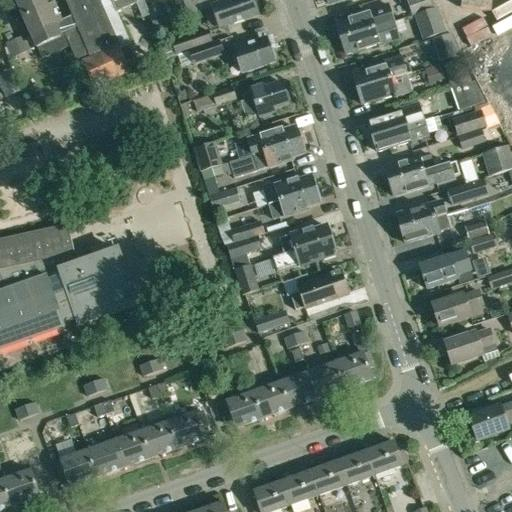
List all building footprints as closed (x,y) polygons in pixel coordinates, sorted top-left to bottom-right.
[(72,16),(61,21),(54,5),(48,8),(44,0),(27,0),(17,4),(37,48),(61,37),(60,35),(68,32),(77,28),(72,16)] [(82,63),(94,89),(130,73),(120,49),(100,3),(98,0),(65,0),(72,16),(77,28),(68,32),(69,34),(65,35),(78,65),(82,63)] [(106,0),(100,3),(120,49),(130,44),(126,33),(117,13),(137,4),(139,4),(138,2),(136,0),(106,0)] [(172,0),(181,23),(196,18),(189,0),(172,0)] [(196,15),(213,10),(216,17),(215,17),(219,28),(230,24),(231,26),(258,16),(252,0),(229,0),(223,2),(223,4),(221,5),(218,0),(204,0),(192,4),(196,15)] [(429,0),(408,0),(414,18),(434,12),(429,0)] [(139,4),(137,4),(143,18),(149,15),(143,2),(139,4)] [(341,41),(393,24),(387,6),(367,12),(368,15),(335,25),(341,41)] [(435,11),(434,12),(414,18),(422,43),(443,36),(435,11)] [(153,25),(158,37),(175,29),(169,17),(153,25)] [(393,24),(341,41),(346,57),(378,46),(379,48),(398,42),(393,24)] [(210,31),(182,40),(164,46),(168,58),(214,43),(210,31)] [(511,33),(463,58),(502,132),(511,127),(511,33)] [(30,51),(24,36),(5,45),(11,59),(30,51)] [(452,36),(433,42),(440,63),(458,58),(452,36)] [(247,43),(233,48),(241,75),(273,64),(265,40),(248,46),(247,43)] [(226,57),(221,42),(190,52),(194,67),(226,57)] [(357,91),(407,76),(401,58),(384,63),(385,65),(353,76),(357,91)] [(463,62),(445,68),(452,89),(470,83),(463,62)] [(11,71),(0,76),(0,82),(7,98),(21,93),(11,71)] [(407,76),(357,91),(362,107),(394,97),(395,99),(412,94),(407,76)] [(242,96),(245,104),(242,105),(247,120),(259,117),(260,119),(275,114),(275,110),(288,106),(280,83),(263,88),(262,86),(250,90),(251,93),(242,96)] [(476,84),(461,88),(468,110),(487,105),(476,84)] [(231,89),(212,95),(216,106),(235,100),(231,89)] [(373,140),(417,125),(413,112),(402,115),(402,113),(368,124),(373,140)] [(460,139),(484,131),(489,129),(484,112),(454,122),(460,139)] [(417,125),(373,140),(377,153),(411,143),(410,141),(428,136),(424,123),(417,125)] [(248,142),(248,143),(238,147),(242,160),(299,142),(299,145),(302,142),(299,133),(296,132),(295,128),(283,132),(282,130),(259,137),(260,138),(248,142)] [(484,131),(460,139),(464,153),(489,145),(484,131)] [(235,178),(257,171),(269,167),(269,168),(292,161),(291,159),(303,156),(299,145),(299,142),(242,160),(230,164),(235,178)] [(33,144),(0,156),(0,159),(3,167),(37,154),(33,144)] [(203,174),(223,167),(218,155),(217,156),(214,145),(195,151),(198,162),(199,161),(203,174)] [(484,155),(491,179),(511,172),(511,150),(510,147),(484,155)] [(386,185),(434,170),(430,157),(419,160),(419,159),(385,169),(386,174),(384,176),(386,185)] [(389,193),(392,194),(394,198),(427,189),(428,186),(452,179),(448,166),(434,170),(386,185),(389,193)] [(225,175),(223,167),(203,174),(206,181),(225,175)] [(264,191),(268,205),(314,191),(310,178),(298,181),(297,179),(275,186),(275,187),(264,191)] [(486,180),(451,191),(454,203),(490,192),(486,180)] [(208,198),(212,210),(239,201),(236,189),(208,198)] [(318,205),(314,191),(268,205),(273,220),(284,217),(285,218),(307,211),(307,209),(318,205)] [(401,230),(446,217),(442,204),(431,207),(431,205),(396,215),(401,230)] [(446,217),(401,230),(405,245),(439,235),(439,233),(450,230),(446,217)] [(260,223),(230,233),(233,244),(264,234),(260,223)] [(470,244),(492,237),(488,223),(466,230),(470,244)] [(0,353),(64,331),(65,334),(139,308),(119,251),(78,266),(74,256),(67,226),(0,240),(0,285),(2,293),(0,293),(0,353)] [(284,255),(330,241),(325,227),(314,231),(313,229),(290,236),(290,237),(279,240),(284,255)] [(225,246),(226,246),(233,244),(230,233),(221,235),(225,246)] [(492,237),(470,244),(474,255),(496,248),(492,237)] [(257,238),(226,247),(230,258),(260,249),(257,238)] [(330,241),(284,255),(272,259),(277,274),(299,266),(300,267),(322,260),(323,261),(335,258),(330,241)] [(450,258),(419,268),(427,290),(457,281),(455,273),(468,269),(464,255),(450,260),(450,258)] [(250,267),(235,272),(236,274),(244,297),(259,291),(250,267)] [(511,276),(510,271),(488,279),(492,290),(511,283),(511,276)] [(307,275),(295,280),(300,294),(290,297),(295,311),(316,304),(317,306),(347,296),(339,273),(310,283),(307,275)] [(462,296),(432,306),(440,329),(470,320),(469,317),(467,312),(483,307),(478,293),(463,298),(462,296)] [(258,337),(290,326),(286,313),(253,324),(258,337)] [(355,313),(344,316),(348,330),(359,326),(355,313)] [(469,336),(444,344),(452,367),(482,357),(480,350),(493,345),(489,331),(476,336),(475,335),(469,336)] [(304,332),(295,336),(298,345),(307,341),(304,332)] [(243,333),(233,336),(237,345),(246,342),(243,333)] [(237,345),(233,336),(224,339),(227,349),(237,345)] [(298,345),(295,336),(286,339),(289,348),(298,345)] [(303,361),(299,350),(291,353),(295,364),(303,361)] [(244,365),(251,362),(248,353),(241,356),(244,365)] [(337,364),(346,390),(372,380),(368,370),(373,368),(368,354),(363,356),(363,354),(337,364)] [(239,356),(227,360),(231,371),(243,366),(239,356)] [(160,362),(151,366),(155,375),(164,372),(160,362)] [(309,374),(318,400),(346,390),(337,364),(309,374)] [(155,375),(151,366),(142,369),(146,378),(155,375)] [(318,400),(309,374),(281,383),(291,410),(318,400)] [(104,382),(95,385),(98,394),(107,391),(104,382)] [(254,393),(263,419),(291,410),(281,383),(254,393)] [(168,395),(164,384),(156,387),(160,398),(168,395)] [(89,397),(98,394),(95,385),(86,388),(89,397)] [(160,398),(156,387),(148,390),(151,401),(160,398)] [(263,419),(254,393),(227,403),(228,404),(221,406),(227,421),(232,419),(236,429),(263,419)] [(114,413),(110,402),(102,405),(105,416),(114,413)] [(499,407),(469,419),(478,442),(511,429),(511,403),(499,408),(499,407)] [(35,404),(25,408),(29,418),(39,414),(35,404)] [(97,419),(105,416),(102,405),(93,408),(97,419)] [(29,418),(25,408),(15,411),(19,421),(29,418)] [(202,413),(170,423),(179,450),(206,440),(203,430),(208,428),(202,413)] [(78,427),(75,416),(67,419),(70,430),(78,427)] [(152,459),(179,450),(170,423),(142,433),(152,459)] [(124,469),(152,459),(142,433),(115,442),(124,469)] [(124,469),(115,442),(87,452),(97,479),(124,469)] [(394,443),(365,453),(374,477),(402,467),(403,466),(407,465),(402,452),(398,454),(394,443)] [(69,488),(97,479),(87,452),(60,461),(61,462),(55,464),(60,479),(62,479),(65,478),(69,488)] [(365,453),(337,463),(346,487),(374,477),(365,453)] [(318,497),(346,487),(337,463),(310,473),(318,497)] [(31,472),(4,481),(13,507),(39,498),(36,488),(41,486),(36,471),(31,473),(31,472)] [(310,473),(282,483),(291,507),(318,497),(310,473)] [(0,511),(13,507),(4,481),(0,482),(0,511)] [(277,511),(291,507),(282,483),(254,494),(258,504),(253,507),(254,511),(277,511)]
